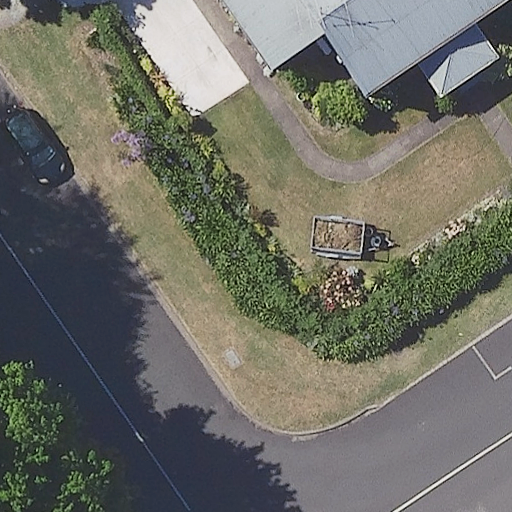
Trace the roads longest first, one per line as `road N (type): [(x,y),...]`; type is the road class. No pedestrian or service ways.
road 1 (tertiary): [(0,231),(194,511)]
road 2 (residential): [(511,437),(402,511)]
